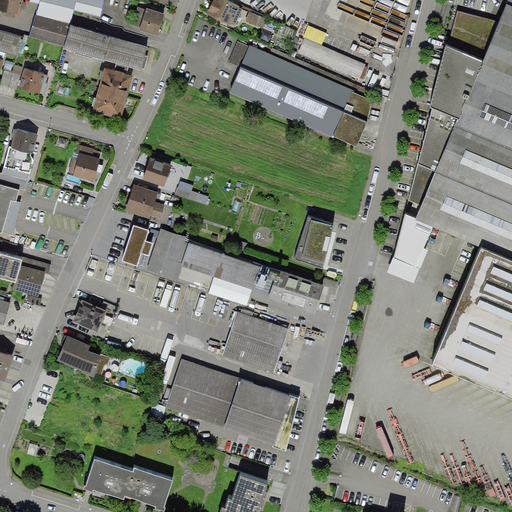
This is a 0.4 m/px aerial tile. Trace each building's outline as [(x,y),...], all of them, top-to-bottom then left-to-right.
[(0,0),(0,5),(20,10),(22,0),(0,0)] [(103,0),(29,0),(38,3),(36,13),(70,22),(73,10),(100,16),(103,0)] [(227,0),(213,0),(209,12),(234,23),(241,6),(227,0)] [(314,26),(324,0),(310,0),(304,22),(314,26)] [(511,0),(508,0),(497,26),(456,9),(408,199),(421,205),(417,215),(481,242),(511,254),(511,0)] [(163,13),(145,7),(145,8),(137,6),(131,24),(138,27),(138,29),(157,35),(163,13)] [(146,45),(35,14),(28,36),(62,45),(62,48),(139,69),(146,45)] [(0,29),(0,50),(18,55),(23,36),(0,29)] [(305,39),(299,51),(359,77),(364,65),(305,39)] [(239,67),(230,89),(355,143),(374,100),(238,41),(229,62),(239,67)] [(25,67),(20,85),(43,92),(49,73),(25,67)] [(131,75),(105,67),(94,108),(121,115),(131,75)] [(27,171),(37,133),(14,126),(3,165),(27,171)] [(77,149),(70,172),(94,179),(100,156),(77,149)] [(170,163),(150,156),(142,177),(163,184),(170,163)] [(19,186),(0,181),(0,230),(7,232),(19,186)] [(157,193),(133,186),(127,207),(161,218),(165,203),(155,200),(157,193)] [(335,223),(308,215),(294,257),(321,265),(335,223)] [(149,228),(134,222),(122,257),(137,262),(149,228)] [(147,268),(177,278),(182,261),(177,260),(185,236),(161,228),(147,268)] [(316,307),(323,285),(190,240),(182,262),(316,307)] [(511,394),(511,254),(481,242),(431,360),(511,394)] [(23,256),(0,249),(0,274),(17,279),(21,263),(23,256)] [(46,270),(21,263),(17,279),(15,287),(39,293),(46,270)] [(10,303),(0,299),(0,322),(3,324),(10,303)] [(110,325),(119,306),(103,299),(100,307),(83,299),(74,320),(97,330),(101,321),(110,325)] [(238,311),(223,353),(273,371),(288,328),(238,311)] [(91,346),(68,336),(58,359),(95,374),(102,358),(88,352),(91,346)] [(12,354),(0,349),(0,375),(3,376),(12,354)] [(182,358),(166,405),(279,444),(295,396),(182,358)] [(134,469),(95,456),(86,484),(125,497),(126,493),(134,469)] [(134,469),(126,493),(165,506),(175,478),(135,465),(134,469)] [(267,480),(241,470),(232,495),(256,503),(258,504),(267,480)] [(230,494),(222,511),(252,511),(256,503),(232,495),(230,494)]
